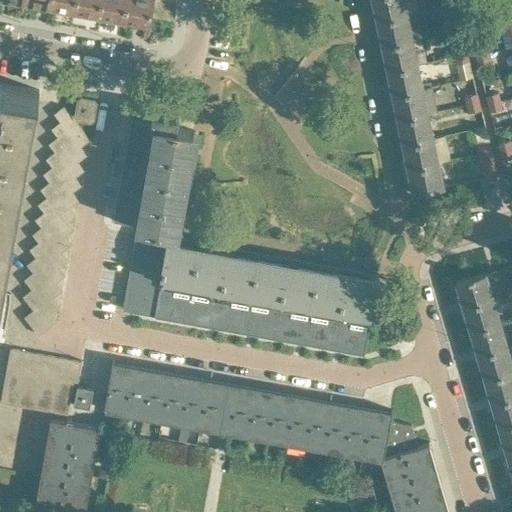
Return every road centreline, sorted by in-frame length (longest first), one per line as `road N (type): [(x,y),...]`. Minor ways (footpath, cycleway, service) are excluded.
road 1 (residential): [(433,362),(365,376),(78,321),(117,55)]
road 2 (residential): [(433,362),(408,255),(511,220)]
road 3 (residential): [(360,0),(398,192)]
road 4 (residential): [(479,511),(433,362)]
